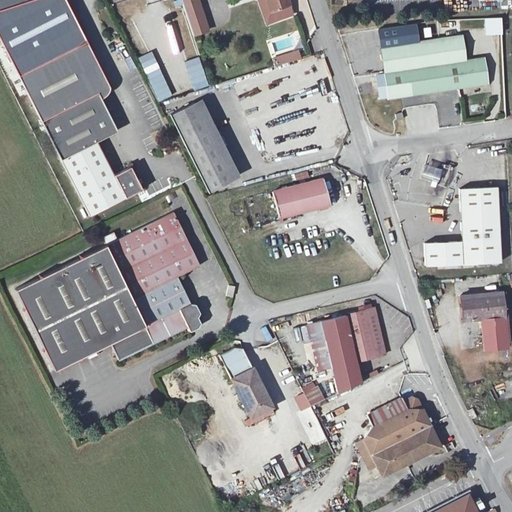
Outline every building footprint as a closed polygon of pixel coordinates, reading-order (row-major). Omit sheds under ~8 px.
[(179,0),(190,29),(204,24),(195,0),(179,0)] [(270,10),(266,0),(258,0),(266,23),(277,19),(273,9),(270,10)] [(273,9),(277,19),(292,14),(287,0),(266,0),(270,10),(273,9)] [(484,18),(485,33),(501,32),(501,18),(484,18)] [(470,34),(381,47),(388,97),(487,82),(483,57),(474,59),(470,34)] [(6,53),(18,76),(52,58),(40,36),(6,53)] [(111,41),(114,54),(125,52),(122,39),(111,41)] [(52,58),(18,76),(89,216),(141,189),(129,166),(113,175),(96,141),(110,134),(113,124),(97,92),(109,86),(91,52),(74,47),(52,58)] [(274,65),(300,57),(298,50),(272,58),(274,65)] [(194,90),(208,86),(203,68),(189,73),(194,90)] [(158,102),(172,95),(167,85),(153,92),(158,102)] [(232,179),(194,102),(169,114),(208,191),(232,179)] [(438,185),(442,169),(424,165),(421,181),(438,185)] [(330,204),(323,178),(271,191),(279,217),(330,204)] [(500,261),(496,186),(459,188),(461,241),(424,242),(425,265),(500,261)] [(173,211),(82,255),(78,255),(77,258),(41,275),(38,274),(37,277),(14,289),(22,307),(22,310),(25,311),(42,347),(41,351),(44,352),(53,370),(76,359),(79,360),(81,357),(110,342),(118,360),(187,327),(189,331),(197,327),(200,323),(196,317),(199,313),(194,304),(190,303),(177,276),(199,265),(173,211)] [(234,286),(228,285),(226,295),(232,296),(234,286)] [(481,318),(503,316),(501,291),(494,292),(493,288),(487,289),(487,293),(459,295),(462,320),(481,318)] [(324,320),(334,366),(355,361),(385,354),(374,308),(324,320)] [(503,316),(481,318),(484,343),(506,341),(503,316)] [(321,368),(334,366),(324,320),(311,322),(321,368)] [(269,342),(275,339),(266,322),(260,325),(269,342)] [(242,348),(233,347),(218,355),(249,417),(271,406),(242,348)] [(355,361),(334,366),(340,391),(360,382),(355,361)] [(303,393),(293,398),(300,412),(324,400),(315,381),(301,388),(303,393)] [(426,418),(423,413),(421,409),(407,409),(372,427),(363,438),(355,442),(364,460),(372,456),(382,475),(440,446),(429,425),(426,418)] [(470,492),(432,511),(480,511),(478,507),(482,505),(480,500),(476,502),(470,492)] [(361,510),(371,505),(366,495),(356,500),(361,510)]
